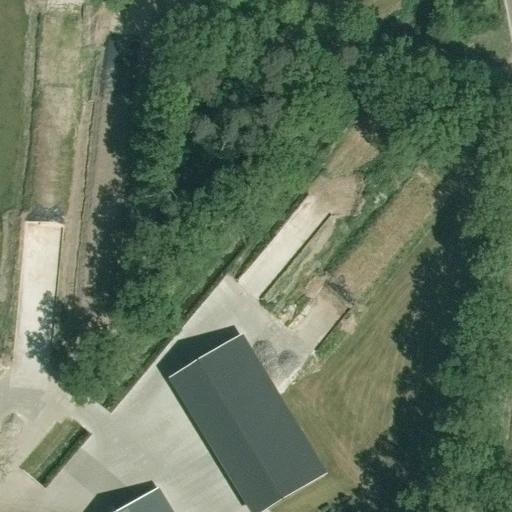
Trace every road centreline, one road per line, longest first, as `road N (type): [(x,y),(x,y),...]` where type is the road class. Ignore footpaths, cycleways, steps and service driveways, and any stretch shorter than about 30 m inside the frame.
road 1 (track): [(0,477),(105,344),(131,297),(142,246),(159,0)]
road 2 (unclassified): [(511,80),(254,29),(181,0)]
road 3 (unclassified): [(480,511),(511,279)]
